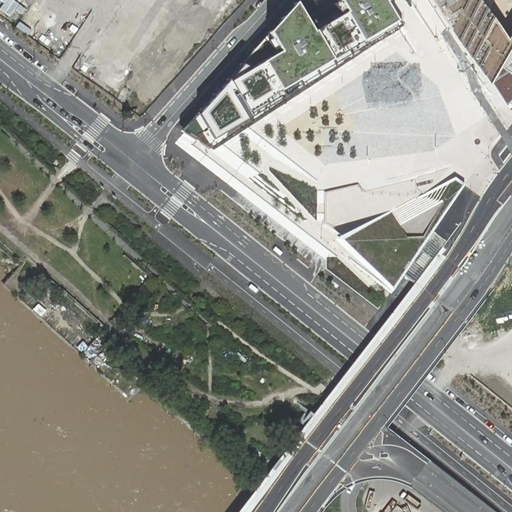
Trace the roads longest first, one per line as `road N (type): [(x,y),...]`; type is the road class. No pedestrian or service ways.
road 1 (secondary): [(511,457),(139,155)]
road 2 (secondary): [(142,182),(502,471)]
road 3 (primary): [(511,208),(288,511)]
road 4 (primary): [(307,511),(511,241)]
road 5 (secondary): [(275,0),(139,155)]
road 6 (secondary): [(139,155),(0,47)]
road 7 (secondary): [(28,92),(142,182)]
road 8 (secondary): [(28,92),(114,149),(139,155)]
road 9 (unknown): [(468,511),(409,468),(354,467)]
